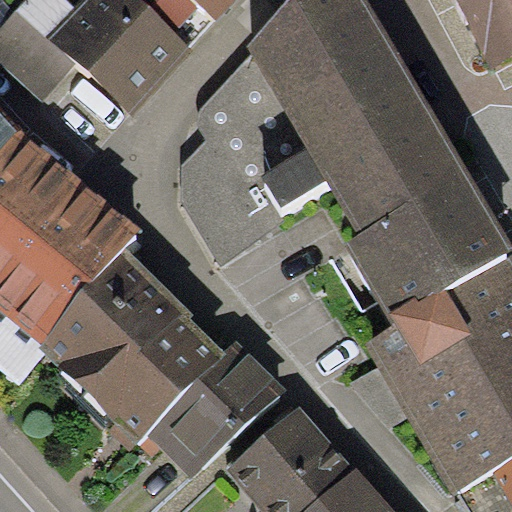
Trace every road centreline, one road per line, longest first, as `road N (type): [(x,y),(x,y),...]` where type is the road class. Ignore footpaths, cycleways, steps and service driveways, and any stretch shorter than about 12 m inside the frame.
road 1 (residential): [(273,0),(163,122),(145,160),(147,201),(165,241),(207,294),(304,385),(411,511)]
road 2 (residential): [(474,120),(409,0)]
